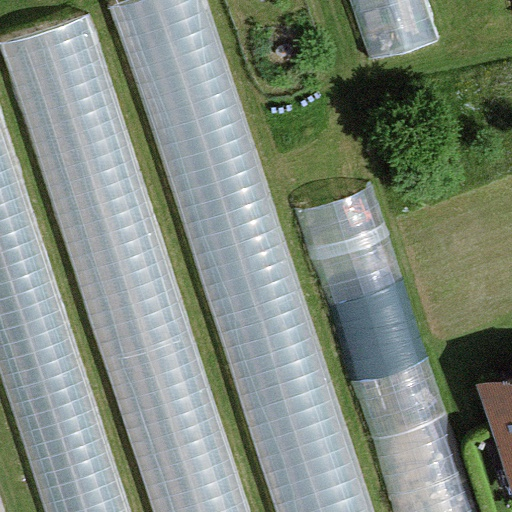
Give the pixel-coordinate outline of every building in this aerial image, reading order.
[(372,511),(201,0),(144,0),(111,11),(278,511),(372,511)] [(348,0),(369,62),(435,40),(421,0),(348,0)] [(247,511),(87,19),(0,47),(151,511),(247,511)] [(127,511),(0,122),(0,377),(44,511),(127,511)] [(476,511),(362,171),(286,194),(396,511),(476,511)] [(511,377),(484,387),(511,471),(511,377)]
